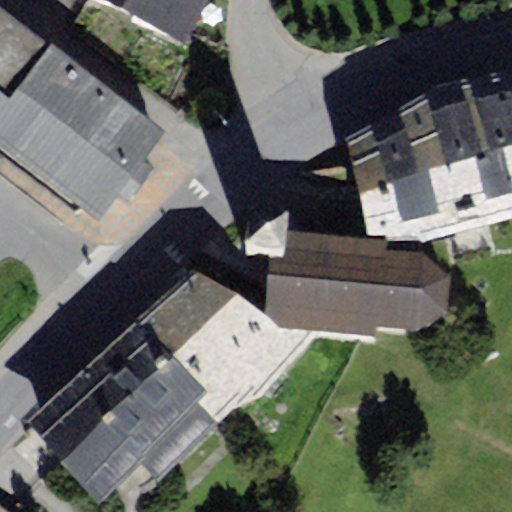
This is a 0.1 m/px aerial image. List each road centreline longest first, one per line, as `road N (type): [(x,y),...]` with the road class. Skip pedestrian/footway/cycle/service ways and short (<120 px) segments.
road 1 (unclassified): [(0,415),(186,219),(297,130)]
road 2 (unclassified): [(297,130),(390,87),(511,49)]
road 3 (residential): [(252,0),(255,49),(297,130)]
